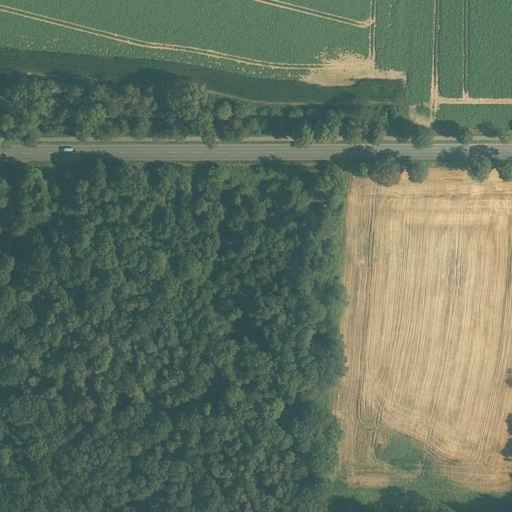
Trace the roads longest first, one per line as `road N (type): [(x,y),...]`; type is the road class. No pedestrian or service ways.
road 1 (primary): [(0,152),(511,150)]
road 2 (track): [(16,151),(5,431),(198,475)]
road 3 (track): [(11,254),(100,266),(211,297),(195,511)]
road 4 (track): [(0,61),(221,87),(406,89)]
